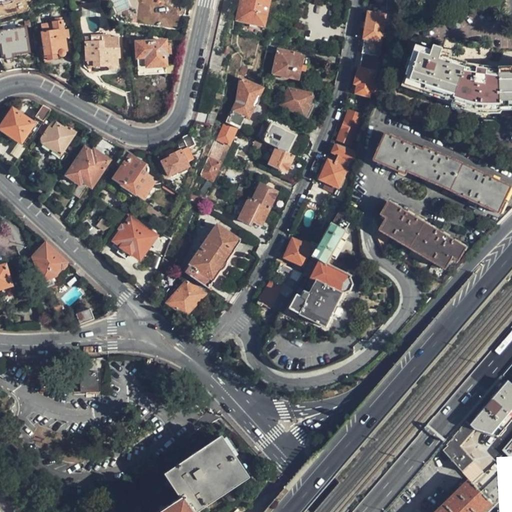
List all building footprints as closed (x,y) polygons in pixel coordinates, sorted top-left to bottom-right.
[(242,0),(238,19),(262,24),(268,0),(242,0)] [(361,61),(373,64),(374,56),(379,57),(386,16),(386,6),(370,5),(361,61)] [(67,52),(65,37),(64,29),(62,21),(52,23),(52,24),(53,30),(43,32),(41,32),(44,55),(46,55),(47,59),(57,58),(57,54),(59,53),(60,55),(62,56),(63,56),(65,54),(65,53),(67,52)] [(0,54),(0,60),(6,71),(7,71),(8,71),(9,71),(10,71),(11,71),(12,70),(13,70),(14,70),(15,70),(16,70),(17,70),(18,69),(19,69),(20,69),(21,69),(19,53),(28,51),(25,27),(0,30),(0,44),(0,45),(2,54),(0,54)] [(110,35),(102,35),(102,40),(85,40),(85,60),(93,60),(93,67),(106,66),(108,69),(115,69),(117,65),(117,56),(119,57),(119,37),(111,36),(110,35)] [(167,54),(166,44),(165,41),(136,43),(137,67),(149,66),(165,65),(165,56),(167,55),(167,54)] [(511,69),(501,69),(500,73),(466,67),(467,63),(442,55),(444,51),(436,48),(434,52),(417,47),(408,76),(410,76),(407,85),(454,101),(453,104),(475,111),(487,112),(501,112),(502,109),(511,108),(511,69)] [(298,80),(304,55),(278,50),(272,74),(298,80)] [(371,72),(373,64),(361,61),(359,69),(356,80),(360,81),(358,86),(357,93),(369,97),(370,92),(376,94),(379,84),(376,83),(373,81),(375,73),(371,72)] [(210,62),(206,80),(214,81),(217,64),(210,62)] [(248,69),(240,65),(239,72),(245,75),(248,69)] [(57,79),(66,84),(72,74),(62,69),(57,79)] [(226,119),(225,121),(238,127),(239,128),(243,117),(247,118),(254,105),(257,103),(259,101),(258,96),(262,89),(241,78),(236,105),(232,113),(229,111),(226,119)] [(281,104),(303,115),(310,101),(312,97),(311,93),(289,89),(281,104)] [(45,121),(52,111),(42,106),(39,110),(27,101),(24,105),(38,114),(36,116),(45,121)] [(310,101),(303,115),(308,117),(315,103),(310,101)] [(0,128),(20,142),(33,122),(13,109),(0,127),(0,128)] [(339,138),(341,139),(352,143),(353,141),(362,116),(349,111),(339,138)] [(60,155),(75,132),(67,126),(65,127),(58,122),(57,123),(53,121),(40,139),(41,141),(60,155)] [(225,121),(222,126),(217,138),(224,142),(229,144),(238,127),(225,121)] [(277,148),(287,153),(296,135),(271,123),(262,140),(268,143),(277,148)] [(190,134),(182,138),(187,147),(181,150),(180,149),(168,154),(169,156),(160,161),(167,176),(188,165),(186,161),(193,157),(188,148),(195,144),(190,134)] [(287,153),(291,155),(299,137),(296,135),(287,153)] [(386,136),(375,161),(388,167),(407,174),(408,171),(485,205),(501,212),(511,189),(511,186),(504,183),(426,148),(425,151),(394,137),(393,139),(386,136)] [(262,140),(257,137),(252,146),(264,152),(268,143),(262,140)] [(217,138),(212,147),(220,151),(224,142),(217,138)] [(341,139),(338,144),(358,152),(360,144),(353,141),(352,143),(341,139)] [(358,152),(338,144),(337,144),(333,153),(339,155),(335,164),(329,161),(321,180),(338,187),(338,188),(347,167),(351,160),(355,161),(358,152)] [(90,187),(109,159),(94,148),(92,152),(84,146),(65,174),(79,184),(72,193),(79,198),(88,186),(90,187)] [(212,147),(208,157),(215,161),(220,151),(212,147)] [(285,171),(293,156),(291,155),(287,153),(277,148),(269,164),(285,171)] [(131,155),(126,149),(117,162),(124,167),(116,178),(123,184),(134,191),(141,197),(152,182),(145,176),(148,171),(148,166),(131,155)] [(203,167),(200,173),(212,179),(216,171),(217,171),(221,163),(215,161),(208,157),(203,167)] [(347,167),(338,188),(343,189),(347,180),(346,179),(350,168),(347,167)] [(134,191),(123,184),(120,188),(130,196),(134,191)] [(252,200),(268,207),(276,192),(261,185),(252,200)] [(192,190),(188,202),(201,208),(206,198),(192,190)] [(261,224),(269,208),(268,207),(252,200),(249,198),(239,219),(250,224),(251,220),(261,224)] [(389,204),(382,215),(388,218),(382,230),(442,266),(447,269),(454,257),(460,260),(466,250),(462,247),(454,242),(454,241),(437,230),(436,232),(418,221),(419,220),(402,210),(401,212),(389,204)] [(321,244),(310,264),(304,273),(312,277),(317,280),(312,289),(310,294),(306,292),(303,297),(298,295),(290,310),(327,328),(333,315),(338,306),(345,293),(351,290),(354,284),(351,278),(352,277),(327,264),(350,223),(346,221),(349,216),(340,211),(321,244)] [(122,245),(120,247),(129,253),(130,254),(131,252),(139,258),(155,236),(130,218),(114,239),(122,245)] [(217,225),(184,272),(207,288),(212,281),(213,281),(220,270),(221,270),(222,269),(223,268),(224,267),(225,266),(225,265),(226,264),(226,262),(234,251),(233,250),(240,240),(217,225)] [(305,261),(310,264),(321,244),(312,241),(310,245),(305,243),(304,244),(294,241),(287,256),(303,264),(305,261)] [(56,274),(67,262),(45,242),(32,256),(45,287),(51,284),(49,277),(56,274)] [(129,253),(120,247),(117,251),(126,257),(129,253)] [(0,290),(1,290),(2,292),(9,290),(9,288),(14,286),(7,263),(0,265),(0,290)] [(278,272),(289,278),(293,270),(282,264),(278,272)] [(49,277),(51,284),(59,281),(56,274),(49,277)] [(317,280),(312,277),(308,287),(312,289),(317,280)] [(186,315),(205,293),(186,280),(167,302),(186,315)] [(289,299),(294,290),(278,281),(276,285),(270,282),(260,299),(259,298),(257,303),(262,306),(264,303),(270,306),(278,293),(289,299)] [(338,306),(333,315),(338,318),(342,317),(344,312),(342,308),(338,306)] [(75,313),(79,324),(93,318),(89,308),(75,313)] [(100,392),(100,370),(68,371),(68,392),(100,392)] [(511,384),(473,428),(476,431),(499,432),(511,418),(511,384)] [(465,420),(440,449),(469,481),(472,485),(484,473),(461,448),(476,431),(473,428),(465,420)] [(192,511),(245,477),(218,437),(162,474),(178,498),(158,511),(156,511),(192,511)] [(505,453),(511,460),(511,439),(502,450),(505,453)] [(472,485),(469,481),(435,511),(479,511),(489,503),(480,493),(472,485)]
